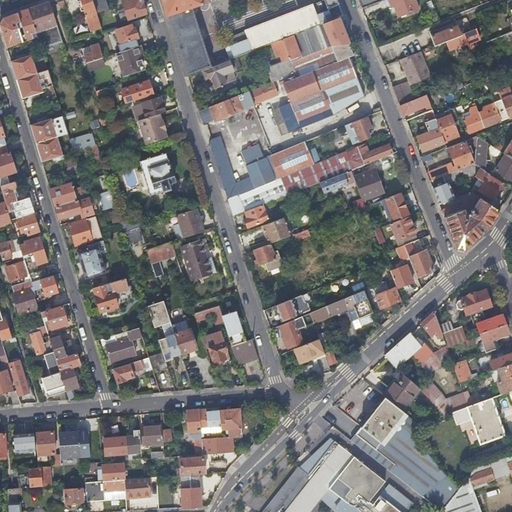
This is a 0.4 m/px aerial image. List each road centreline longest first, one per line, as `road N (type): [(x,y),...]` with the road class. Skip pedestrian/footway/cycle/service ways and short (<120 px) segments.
road 1 (residential): [(280,393),(152,0)]
road 2 (residential): [(0,54),(108,406)]
road 3 (residential): [(347,0),(456,273)]
road 4 (residential): [(323,394),(456,273)]
road 5 (residential): [(108,406),(280,393)]
road 6 (residential): [(218,511),(239,478),(323,394)]
